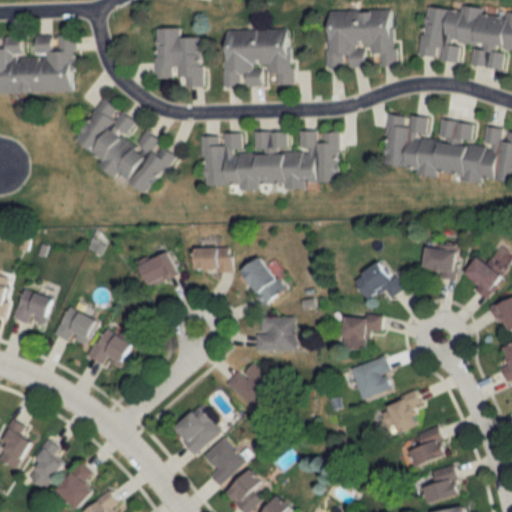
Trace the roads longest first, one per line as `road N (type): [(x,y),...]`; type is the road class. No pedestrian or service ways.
road 1 (residential): [(93,10),(105,67),(155,108),(327,109),(442,84),(511,101)]
road 2 (residential): [(0,366),(85,408),(183,511)]
road 3 (residential): [(506,511),(491,454),(440,338)]
road 4 (residential): [(111,431),(178,367),(202,322)]
